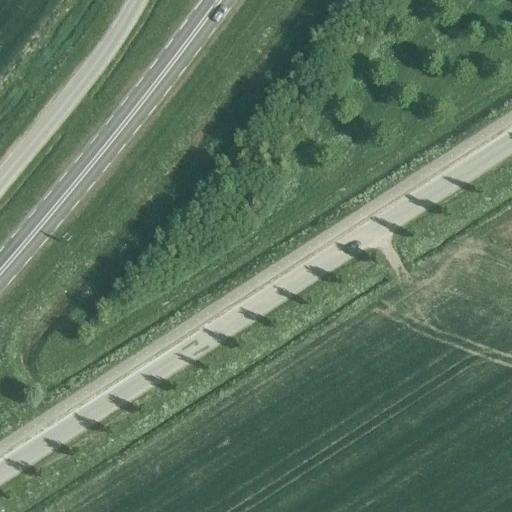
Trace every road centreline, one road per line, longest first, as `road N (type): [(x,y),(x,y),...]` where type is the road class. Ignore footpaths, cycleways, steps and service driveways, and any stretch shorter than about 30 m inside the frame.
road 1 (unclassified): [(0,474),(511,144)]
road 2 (primary): [(0,272),(220,0)]
road 3 (unclassified): [(0,181),(136,0)]
